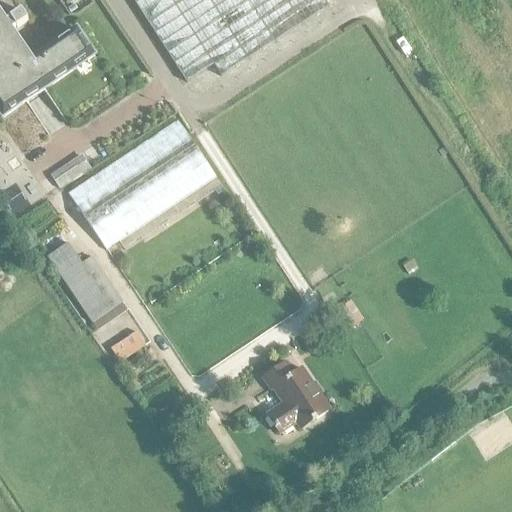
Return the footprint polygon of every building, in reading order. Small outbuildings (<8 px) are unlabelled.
[(0,0),(0,107),(1,108),(0,109),(0,113),(4,118),(26,103),(27,103),(34,98),(44,92),(45,91),(42,86),(49,81),(52,85),(76,69),(88,61),(94,57),(77,31),(48,50),(34,60),(35,61),(43,73),(36,77),(0,24),(0,0)] [(329,7),(324,0),(132,0),(187,83),(214,66),(222,77),(329,7)] [(22,12),(11,19),(17,29),(28,21),(22,12)] [(106,251),(217,177),(178,121),(68,194),(106,251)] [(83,158),(52,178),(59,190),(91,170),(83,158)] [(68,245),(48,258),(94,324),(99,332),(128,311),(123,304),(92,258),(82,265),(68,245)] [(137,333),(112,349),(120,362),(145,346),(137,333)] [(317,334),(311,338),(317,347),(323,343),(317,334)] [(263,378),(271,390),(272,391),(274,389),(284,404),(268,415),(281,434),(281,433),(297,423),(301,429),(301,430),(330,410),(329,410),(302,370),(303,370),(302,369),(294,374),(286,363),(263,378)]
